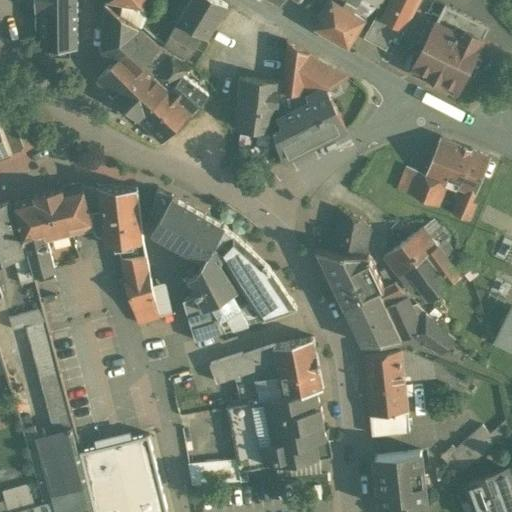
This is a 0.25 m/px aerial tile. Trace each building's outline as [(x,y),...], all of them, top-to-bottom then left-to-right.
[(41,11),(41,48),(77,47),(76,0),(34,0),(35,12),(41,11)] [(220,0),(188,0),(178,18),(177,19),(202,33),(207,36),(227,4),(220,0)] [(294,0),(316,15),(326,0),(294,0)] [(331,0),(316,25),(348,44),(364,17),(353,10),(359,0),(331,0)] [(389,0),(381,18),(404,29),(418,0),(389,0)] [(143,4),(125,1),(122,9),(139,23),(150,5),(143,4)] [(159,44),(106,2),(102,48),(114,60),(126,48),(143,64),(159,44)] [(202,33),(177,19),(178,18),(176,17),(160,41),(188,57),(202,33)] [(452,28),(436,20),(413,65),(429,73),(428,75),(442,81),(443,80),(458,87),(483,37),(455,23),(452,28)] [(266,27),(241,75),(259,77),(261,65),(277,33),(266,27)] [(309,53),(288,39),(282,80),(280,89),(293,90),(304,91),(309,53)] [(399,41),(392,62),(404,66),(411,45),(399,41)] [(159,44),(143,64),(154,75),(172,54),(159,44)] [(143,64),(126,48),(114,60),(96,78),(139,119),(169,88),(154,75),(143,64)] [(172,54),(154,75),(169,88),(170,89),(182,74),(188,66),(172,54)] [(348,76),(333,66),(320,88),(320,89),(326,86),(327,86),(348,76)] [(169,88),(139,119),(162,140),(206,95),(205,92),(182,74),(170,89),(169,88)] [(259,77),(241,75),(234,125),(275,130),(280,89),(282,80),(259,77)] [(288,112),(278,117),(283,124),(275,130),(283,158),(346,126),(327,86),(326,86),(320,89),(320,88),(308,95),(311,100),(299,106),(288,112)] [(293,90),(280,89),(288,112),(299,106),(293,90)] [(0,155),(20,148),(0,94),(0,155)] [(490,155),(440,135),(425,172),(425,173),(447,182),(457,186),(461,187),(475,192),(490,155)] [(418,169),(406,165),(398,186),(409,191),(418,169)] [(447,182),(425,173),(425,172),(418,169),(409,191),(438,204),(447,182)] [(82,182),(15,198),(26,242),(48,237),(93,226),(82,182)] [(136,186),(106,184),(97,183),(103,218),(107,242),(119,241),(142,238),(136,186)] [(225,224),(172,193),(156,187),(152,207),(154,225),(153,227),(154,231),(204,259),(205,260),(225,224)] [(475,192),(461,187),(458,195),(452,210),(470,218),(477,201),(472,199),(475,192)] [(10,199),(0,201),(0,260),(14,256),(25,254),(10,199)] [(360,215),(339,207),(331,248),(366,251),(371,224),(360,215)] [(269,263),(225,224),(205,260),(204,259),(198,269),(188,276),(196,292),(182,299),(194,338),(297,304),(269,263)] [(423,225),(384,254),(399,274),(405,269),(437,244),(430,234),(423,225)] [(448,235),(441,226),(430,234),(437,244),(438,243),(448,235)] [(26,242),(25,242),(33,271),(55,266),(48,237),(26,242)] [(437,244),(405,269),(428,298),(461,273),(448,256),(438,243),(437,244)] [(331,248),(317,247),(344,302),(345,303),(384,285),(369,251),(366,251),(331,248)] [(477,261),(456,250),(448,256),(461,273),(477,261)] [(25,254),(14,256),(20,277),(25,275),(25,277),(33,275),(27,253),(25,254)] [(115,258),(133,324),(153,318),(152,314),(165,310),(155,278),(145,281),(139,255),(115,258)] [(511,279),(505,276),(499,289),(511,295),(511,279)] [(384,285),(345,303),(344,304),(362,342),(400,338),(410,333),(417,318),(404,290),(394,280),(384,285)] [(455,336),(425,309),(417,318),(410,333),(441,351),(455,336)] [(511,309),(498,337),(511,343),(511,309)] [(44,319),(15,328),(21,347),(49,339),(44,319)] [(312,335),(274,342),(243,353),(242,350),(210,360),(217,379),(277,359),(280,372),(237,380),(241,400),(264,396),(316,386),(323,384),(319,367),(320,367),(317,352),(316,352),(312,335)] [(400,348),(364,351),(371,413),(407,408),(403,368),(400,348)] [(417,354),(400,348),(403,368),(419,366),(417,354)] [(316,386),(264,396),(273,440),(261,442),(265,461),(277,459),(277,463),(319,454),(315,439),(326,436),(323,419),(324,419),(320,402),(319,402),(316,386)] [(241,400),(227,403),(237,457),(239,466),(241,466),(265,461),(261,442),(273,440),(264,396),(241,400)] [(407,408),(371,413),(373,433),(410,429),(407,408)] [(482,423),(456,447),(453,443),(441,454),(457,473),(496,439),(482,423)] [(43,501),(7,511),(95,511),(79,449),(72,425),(37,435),(36,429),(24,432),(43,501)] [(161,511),(141,433),(79,449),(95,511),(161,511)] [(421,448),(375,453),(381,505),(426,500),(421,448)] [(237,457),(188,461),(193,482),(243,478),(241,466),(239,466),(237,457)] [(511,511),(511,479),(507,466),(466,480),(477,511),(511,511)]
